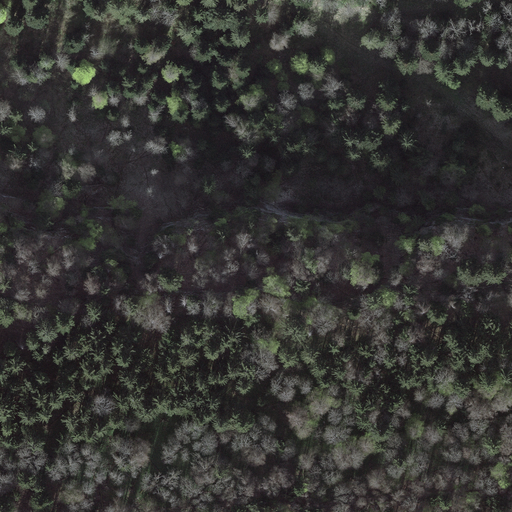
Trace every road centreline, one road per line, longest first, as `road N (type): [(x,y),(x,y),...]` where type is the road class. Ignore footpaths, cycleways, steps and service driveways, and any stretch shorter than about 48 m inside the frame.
road 1 (track): [(284,0),(363,60),(405,65),(511,143)]
road 2 (track): [(314,16),(466,0)]
